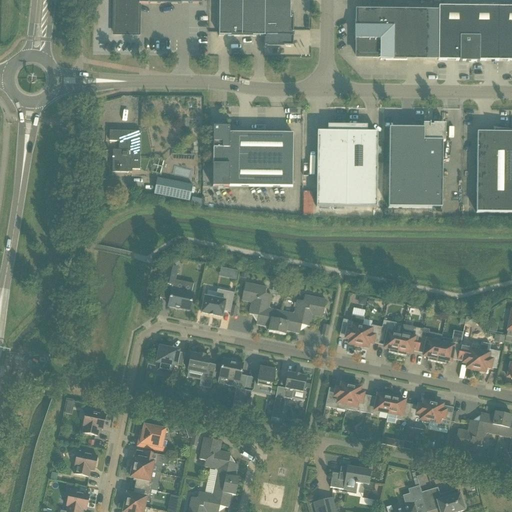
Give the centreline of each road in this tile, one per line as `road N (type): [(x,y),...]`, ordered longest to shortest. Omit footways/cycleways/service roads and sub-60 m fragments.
road 1 (residential): [(108,511),(141,346),(167,326),(511,399)]
road 2 (unclassified): [(330,85),(94,81)]
road 3 (unclassified): [(511,92),(330,85)]
road 4 (secondary): [(0,307),(22,171)]
